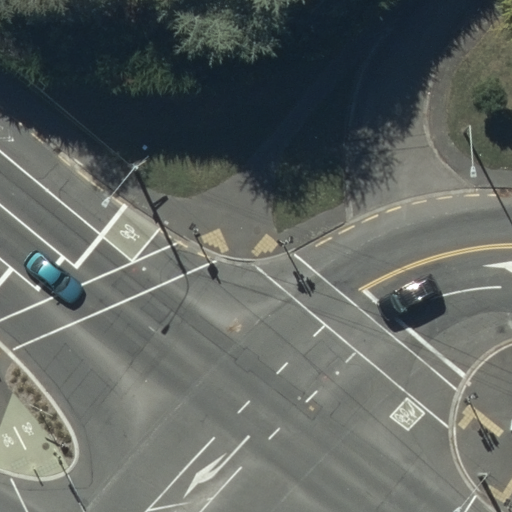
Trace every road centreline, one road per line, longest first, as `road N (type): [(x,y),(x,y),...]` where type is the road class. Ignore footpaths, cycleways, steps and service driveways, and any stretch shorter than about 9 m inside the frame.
road 1 (secondary): [(0,205),(260,421)]
road 2 (tertiary): [(511,274),(411,282),(352,321),(260,421)]
road 3 (secondary): [(260,421),(381,511)]
road 4 (tertiary): [(260,421),(176,511)]
